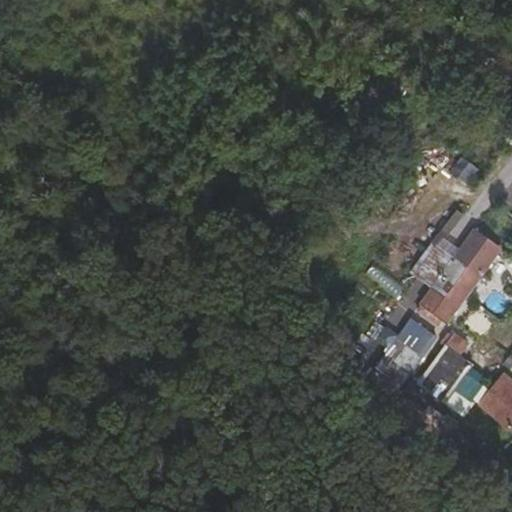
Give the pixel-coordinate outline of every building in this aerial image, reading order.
[(379,89),(360,76),(347,98),(368,110),(379,89)] [(478,226),(459,251),(446,241),(468,213),(460,207),(438,235),(414,264),(437,280),(419,302),(444,323),(504,246),(478,226)] [(404,384),(437,335),(410,316),(376,365),(404,384)] [(472,343),(454,330),(446,342),(463,354),(472,343)] [(458,373),(435,354),(408,389),(429,407),(458,373)] [(511,379),(504,373),(488,391),(498,400),(490,410),(511,428),(511,379)] [(510,430),(482,403),(463,423),(491,449),(510,430)]
